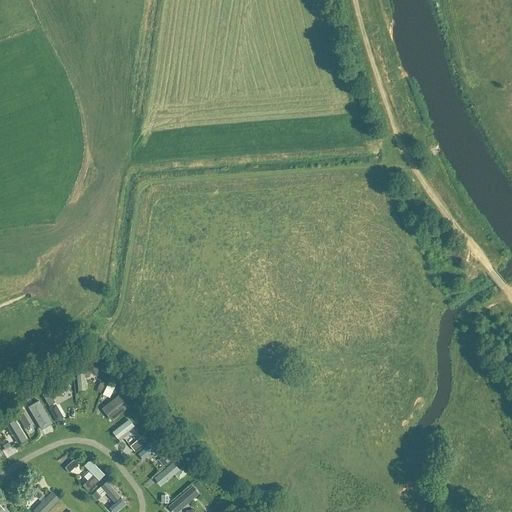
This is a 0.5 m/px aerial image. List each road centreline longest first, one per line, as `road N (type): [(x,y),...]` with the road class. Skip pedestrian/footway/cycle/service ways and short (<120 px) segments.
road 1 (track): [(102,340),(149,370),(185,430),(252,506),(247,511)]
road 2 (track): [(351,0),(381,96),(413,162)]
road 3 (track): [(413,162),(511,294)]
road 4 (track): [(0,405),(102,340)]
